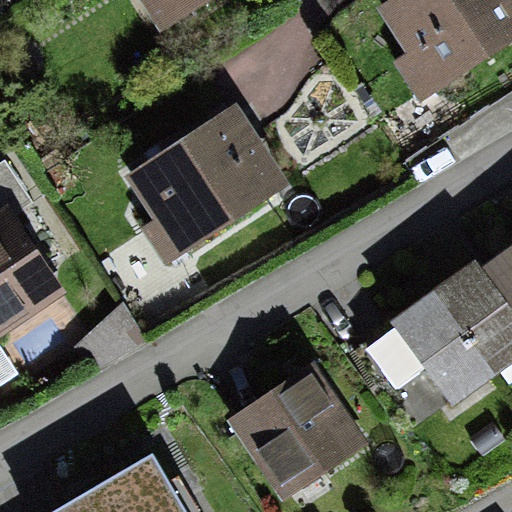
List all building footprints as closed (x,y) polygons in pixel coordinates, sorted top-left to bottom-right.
[(106,0),(138,49),(213,0),(106,0)] [(511,16),(502,0),(390,0),(349,25),(408,122),(511,59),(511,16)] [(216,117),(100,196),(158,282),(275,204),(216,117)] [(0,238),(0,342),(48,312),(0,238)] [(511,242),(484,260),(511,302),(511,242)] [(491,375),(511,362),(511,302),(484,260),(433,291),(491,375)] [(491,375),(433,291),(394,316),(453,400),(491,375)] [(125,309),(76,343),(96,372),(145,338),(125,309)] [(453,400),(394,316),(332,356),(342,372),(387,442),(453,400)] [(293,378),(209,434),(260,511),(265,511),(347,459),(293,378)] [(161,511),(137,470),(65,511),(161,511)]
